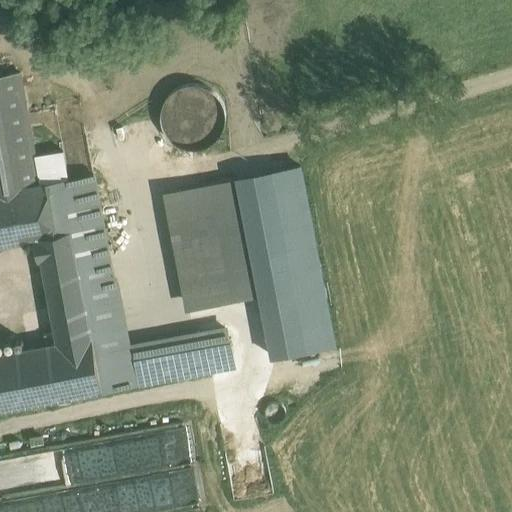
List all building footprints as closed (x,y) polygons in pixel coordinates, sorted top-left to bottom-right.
[(0,191),(71,178),(65,148),(34,154),(20,74),(0,76),(0,191)] [(190,143),(214,142),(213,85),(165,85),(166,126),(189,126),(190,143)] [(71,178),(0,191),(0,245),(34,239),(38,260),(42,259),(55,342),(0,353),(0,411),(134,386),(127,346),(93,174),(71,178)] [(207,183),(164,192),(185,310),(230,302),(207,183)] [(127,346),(134,386),(232,367),(224,327),(127,346)] [(45,435),(0,440),(0,493),(139,476),(139,478),(191,471),(185,422),(46,439),(45,435)]
